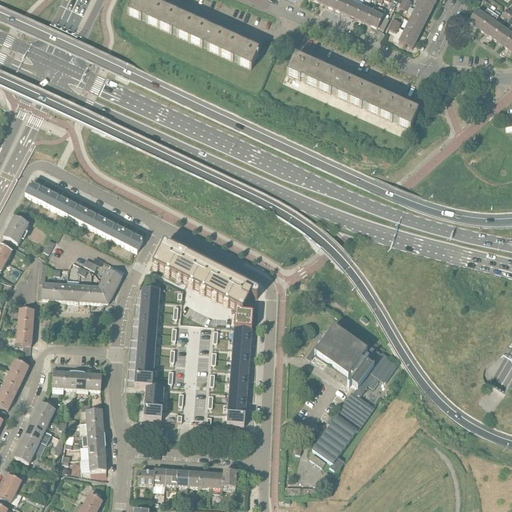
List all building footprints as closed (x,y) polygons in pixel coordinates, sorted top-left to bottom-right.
[(145,24),(158,30),(166,12),(139,0),(134,0),(127,16),(141,22),(141,21),(146,23),(145,24)] [(325,0),(323,7),(334,12),(338,0),(325,0)] [(338,0),(334,12),(344,17),(350,4),(342,0),(338,0)] [(402,0),(401,5),(409,9),(412,4),(403,0),(402,0)] [(414,12),(428,19),(433,8),(420,1),(414,12)] [(344,17),(355,22),(361,9),(350,4),(344,17)] [(407,14),(409,9),(401,5),(398,10),(407,14)] [(355,22),(366,27),(372,13),(361,9),(355,22)] [(468,25),(480,33),(492,15),(487,11),(483,16),(477,12),(468,25)] [(176,38),(189,44),(197,26),(166,12),(158,30),(171,36),(172,35),(174,36),(176,37),(176,38)] [(409,23),(423,30),(428,19),(414,12),(409,23)] [(372,13),(366,27),(377,32),(383,18),(372,13)] [(492,41),(501,28),(495,24),(498,19),(492,15),(480,33),(492,41)] [(398,31),(400,26),(393,22),(390,27),(398,31)] [(399,31),(417,40),(423,30),(409,23),(404,33),(399,31)] [(206,52),(220,58),(228,40),(197,26),(189,44),(202,50),(202,49),(205,50),(207,51),(206,52)] [(388,31),(396,35),(398,31),(390,27),(388,31)] [(492,41),(504,50),(511,38),(511,28),(507,33),(501,28),(492,41)] [(417,40),(399,31),(394,42),(412,51),(417,40)] [(233,63),(235,64),(238,65),(237,65),(251,72),(256,59),(258,60),(260,55),(258,54),(259,54),(228,40),(220,58),(233,64),(233,63)] [(304,84),(317,90),(325,73),(294,59),(286,76),(300,82),(300,81),(304,83),(304,84)] [(335,98),(348,104),(356,87),(325,73),(317,90),(330,96),(331,95),(333,96),(335,97),(335,98)] [(365,112),(379,118),(387,100),(356,87),(348,104),(361,110),(361,109),(366,111),(365,112)] [(392,123),(395,124),(396,125),(396,126),(410,132),(418,114),(387,100),(379,118),(392,124),(392,123)] [(23,205),(139,253),(146,237),(30,189),(23,205)] [(10,227),(7,234),(3,241),(16,248),(20,241),(24,234),(28,227),(14,220),(10,227)] [(164,247),(163,247),(162,248),(161,249),(161,250),(161,251),(152,269),(235,312),(233,331),(250,332),(251,332),(253,317),(253,316),(252,315),(251,315),(243,314),(250,299),(253,301),(254,301),(255,301),(256,301),(258,300),(258,298),(258,297),(258,296),(257,295),(256,294),(164,247)] [(0,262),(6,266),(12,255),(0,248),(0,262)] [(83,268),(94,273),(97,268),(86,262),(83,268)] [(102,284),(116,291),(122,280),(107,273),(102,284)] [(98,291),(105,303),(107,302),(110,304),(116,291),(102,284),(98,291)] [(41,303),(53,304),(54,288),(42,287),(41,303)] [(53,304),(65,305),(66,288),(54,288),(53,304)] [(78,307),(78,306),(79,289),(66,288),(65,305),(65,306),(78,307)] [(78,306),(90,307),(92,290),(79,289),(78,306)] [(103,304),(105,303),(98,291),(92,290),(90,307),(103,307),(103,304)] [(142,303),(159,304),(159,293),(143,292),(142,303)] [(159,304),(142,303),(141,313),(158,314),(159,304)] [(33,326),(33,324),(34,314),(19,313),(18,325),(33,326)] [(158,314),(141,313),(140,324),(157,325),(158,314)] [(157,325),(140,324),(139,334),(156,336),(157,325)] [(17,337),(32,338),(33,326),(18,325),(17,337)] [(357,391),(353,396),(312,453),(331,467),(329,470),(336,476),(344,465),(337,460),(373,410),(359,400),(368,388),(373,392),(379,382),(385,386),(396,370),(369,350),(367,353),(333,329),(314,357),(348,380),(350,377),(353,379),(347,388),(349,390),(351,387),(357,391)] [(232,342),(249,343),(250,332),(233,331),(232,342)] [(156,336),(139,334),(138,345),(155,346),(156,336)] [(16,348),(31,349),(32,338),(17,337),(16,348)] [(249,343),(232,342),(232,352),(249,354),(249,343)] [(155,346),(138,345),(138,356),(154,357),(155,346)] [(249,354),(232,352),(231,363),(248,364),(249,354)] [(154,357),(138,356),(137,366),(154,367),(154,357)] [(23,382),(26,375),(30,369),(30,360),(22,358),(21,366),(15,363),(9,375),(23,382)] [(248,364),(231,363),(230,373),(247,375),(248,364)] [(154,367),(137,366),(136,377),(153,378),(154,367)] [(247,375),(230,373),(229,384),(246,385),(247,375)] [(18,392),(21,387),(23,382),(9,375),(4,386),(18,392)] [(52,391),(64,392),(65,376),(53,375),(52,391)] [(64,392),(76,393),(78,375),(70,375),(70,376),(65,376),(64,392)] [(76,393),(89,394),(90,377),(85,377),(85,376),(78,375),(76,393)] [(89,394),(100,395),(102,378),(90,377),(89,394)] [(153,378),(136,377),(135,387),(147,388),(152,389),(153,378)] [(246,385),(229,384),(228,395),(245,396),(246,385)] [(0,396),(13,403),(16,397),(18,392),(4,386),(0,394),(0,396)] [(146,399),(162,400),(163,389),(152,389),(147,388),(146,399)] [(245,396),(228,395),(227,405),(244,407),(245,396)] [(0,408),(8,413),(10,409),(13,403),(0,396),(0,408)] [(162,400),(146,399),(145,409),(161,411),(162,400)] [(34,418),(49,426),(55,413),(51,411),(40,405),(34,418)] [(244,407),(227,405),(227,416),(244,417),(244,407)] [(161,411),(145,409),(144,420),(161,421),(161,411)] [(86,426),(103,425),(102,413),(90,414),(85,414),(86,426)] [(244,417),(227,416),(226,426),(243,428),(244,417)] [(29,430),(43,437),(49,426),(34,418),(29,430)] [(87,437),(104,437),(103,425),(86,426),(87,437)] [(24,440),(38,447),(43,437),(29,430),(24,440)] [(88,451),(104,450),(106,450),(105,437),(104,437),(87,437),(88,451)] [(19,451),(33,458),(38,447),(24,440),(19,451)] [(89,465),(105,463),(104,450),(88,451),(89,465)] [(19,451),(14,460),(29,467),(33,458),(19,451)] [(313,457),(309,462),(321,471),(325,466),(313,457)] [(90,475),(104,474),(106,474),(105,463),(89,465),(90,475)] [(154,489),(165,489),(166,473),(154,473),(154,476),(154,489)] [(165,489),(176,490),(177,474),(166,473),(165,489)] [(3,489),(17,496),(17,495),(26,499),(28,496),(19,491),(22,485),(24,486),(29,475),(26,474),(22,485),(8,478),(3,489)] [(176,490),(187,491),(189,475),(177,474),(176,490)] [(223,477),(223,491),(235,491),(236,475),(230,475),(223,474),(223,477)] [(137,488),(145,489),(146,475),(138,475),(137,488)] [(154,490),(154,489),(154,476),(146,475),(145,489),(154,490)] [(187,491),(199,492),(200,476),(189,475),(187,491)] [(317,487),(322,491),(331,479),(325,475),(317,487)] [(199,492),(210,493),(211,477),(200,476),(199,492)] [(223,493),(223,491),(223,477),(211,477),(210,493),(211,493),(223,493)] [(0,494),(0,500),(12,506),(17,496),(3,489),(0,494)] [(90,511),(98,511),(99,510),(102,505),(89,497),(83,508),(90,511)]
